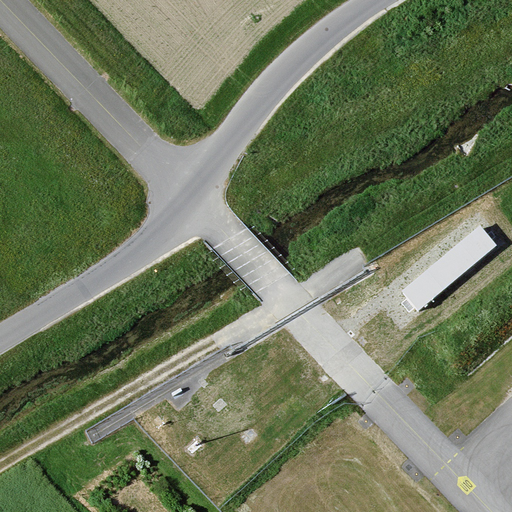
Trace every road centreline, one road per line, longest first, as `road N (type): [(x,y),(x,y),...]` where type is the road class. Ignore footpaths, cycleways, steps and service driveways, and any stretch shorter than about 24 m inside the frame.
road 1 (tertiary): [(373,0),(303,52),(153,239),(0,339)]
road 2 (unknown): [(188,195),(0,0)]
